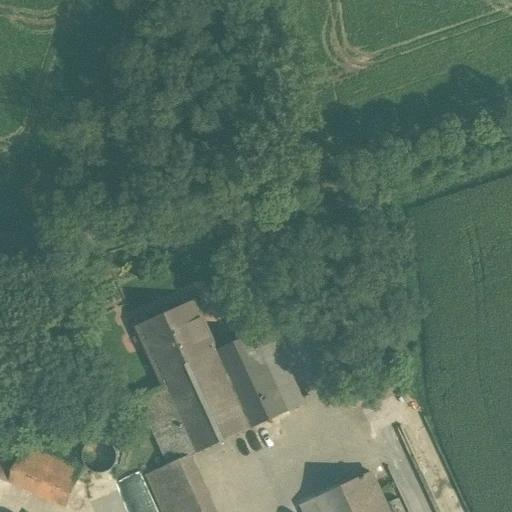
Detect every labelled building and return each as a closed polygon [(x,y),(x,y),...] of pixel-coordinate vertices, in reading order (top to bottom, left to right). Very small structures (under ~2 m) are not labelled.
[(195,300),(138,325),(158,369),(215,344),(195,300)] [(256,332),(218,349),(215,344),(158,369),(165,384),(140,396),(171,463),(171,464),(181,459),(305,403),(270,327),(256,333),(256,332)] [(111,440),(108,439),(104,438),(101,438),(98,438),(94,440),(91,441),(89,443),(87,446),(86,448),(85,451),(84,455),(85,457),(85,459),(86,462),(87,464),(88,466),(90,467),(92,469),(94,470),(97,471),(100,472),(102,472),(105,471),(108,471),(111,469),(113,467),(115,465),(116,463),(118,460),(118,457),(118,454),(118,452),(118,450),(117,447),(116,446),(115,444),(113,442),(111,440)] [(65,511),(84,466),(26,443),(14,475),(13,475),(6,492),(36,504),(32,511),(65,511)] [(204,511),(181,459),(171,464),(171,463),(147,474),(164,511),(204,511)] [(389,511),(371,472),(313,500),(319,511),(389,511)] [(319,511),(313,500),(301,505),(304,511),(319,511)]
